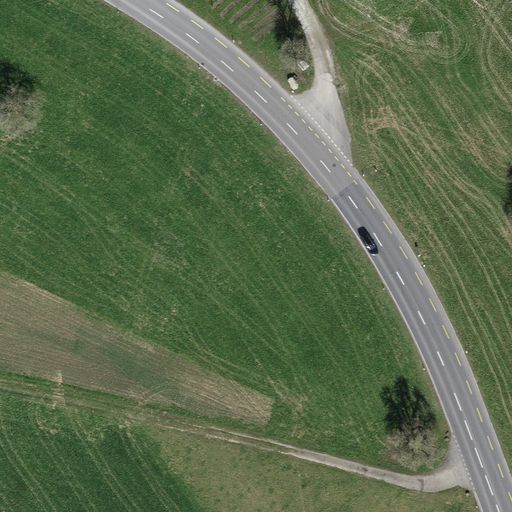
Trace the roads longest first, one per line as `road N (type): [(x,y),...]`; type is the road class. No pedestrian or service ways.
road 1 (tertiary): [(126,0),(309,144),(394,265),(435,345),(499,511)]
road 2 (track): [(481,464),(438,480),(405,481),(0,388)]
road 3 (track): [(309,144),(320,120),(323,71),(294,0)]
